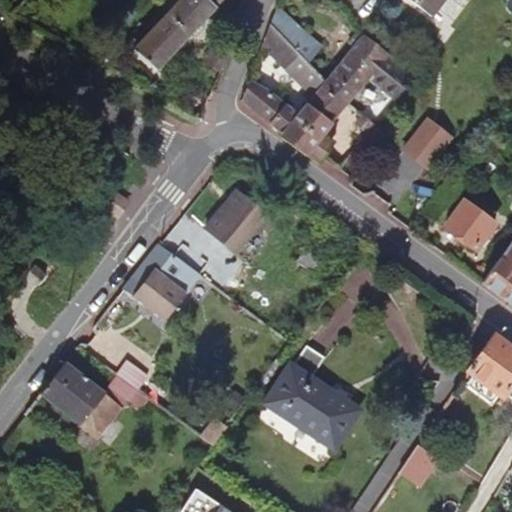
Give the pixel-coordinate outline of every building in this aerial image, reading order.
[(221,27),(229,19),(216,7),(208,0),(181,0),(134,50),(155,71),(207,17),(221,27)] [(407,0),(431,18),(445,0),(407,0)] [(274,31),(292,49),(306,34),(277,8),(270,25),(274,31)] [(284,64),(295,52),(292,49),(274,31),(263,44),(284,64)] [(306,34),(292,49),(295,52),(305,62),(320,46),(306,34)] [(348,44),(353,47),(360,38),(355,34),(348,44)] [(363,34),(361,37),(387,57),(389,55),(363,34)] [(339,65),(325,82),(347,104),(369,79),(395,100),(412,79),(387,57),(361,37),(360,38),(353,47),(339,65)] [(202,63),(222,74),(236,47),(216,38),(202,63)] [(284,64),(309,89),(319,77),(305,62),(295,52),(284,64)] [(308,102),(325,82),(319,77),(309,89),(303,96),(308,102)] [(305,156),(318,164),(333,143),(323,135),(347,104),(325,82),(308,102),(298,114),(270,92),(249,81),(241,101),(278,132),(279,137),(305,156)] [(375,126),(361,116),(354,124),(367,135),(375,126)] [(367,135),(354,124),(337,148),(349,158),(367,135)] [(367,135),(349,158),(360,167),(385,136),(375,126),(367,135)] [(399,160),(419,175),(436,153),(426,145),(434,134),(424,127),(399,160)] [(234,191),(205,228),(234,251),(263,213),(234,191)] [(495,224),(464,201),(445,228),(475,251),(495,224)] [(511,240),(482,284),(511,305),(511,240)] [(159,245),(123,290),(164,322),(200,277),(159,245)] [(289,261),(307,275),(316,263),(297,249),(289,261)] [(511,349),(494,335),(472,367),(464,380),(503,406),(507,400),(511,403),(511,349)] [(269,405),(338,446),(362,408),(316,380),(329,358),(308,345),(295,367),(293,365),(269,405)] [(126,361),(115,376),(137,391),(148,376),(126,361)] [(102,393),(63,365),(40,394),(97,440),(115,418),(123,409),(131,406),(139,412),(148,400),(137,391),(115,376),(102,393)] [(226,405),(234,410),(243,398),(236,393),(226,405)] [(201,438),(212,446),(227,427),(215,419),(201,438)] [(440,461),(419,447),(405,467),(427,482),(440,461)] [(427,482),(405,467),(398,477),(421,492),(427,482)] [(511,489),(511,474),(509,472),(499,488),(509,494),(511,489)] [(231,511),(196,488),(181,510),(184,511),(231,511)]
